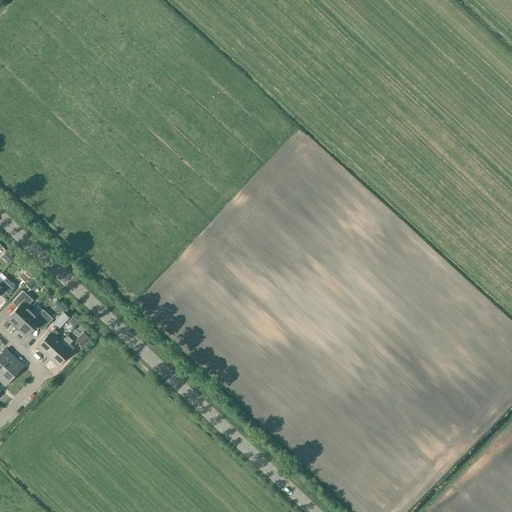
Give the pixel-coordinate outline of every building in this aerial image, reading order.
[(36,286),(42,281),(38,277),(32,282),(36,286)] [(0,283),(0,294),(4,298),(15,286),(6,278),(0,284),(0,283)] [(16,328),(32,311),(27,307),(33,300),(23,291),(12,302),(18,307),(7,319),(16,328)] [(32,311),(16,328),(26,337),(37,325),(42,330),(53,319),(43,310),(37,316),(32,311)] [(69,318),(63,312),(53,323),(59,328),(69,318)] [(37,347),(47,357),(61,342),(55,336),(58,333),(54,329),(51,333),(51,332),(37,347)] [(88,336),(83,332),(74,341),(82,348),(93,337),(90,334),(88,336)] [(67,347),(61,342),(47,357),(57,366),(71,351),(74,348),(70,344),(67,347)] [(0,355),(0,362),(14,376),(23,367),(5,350),(0,355)] [(14,376),(0,362),(0,380),(5,386),(14,376)]
